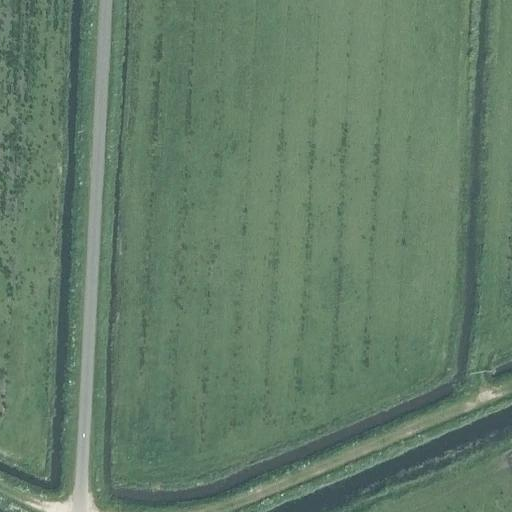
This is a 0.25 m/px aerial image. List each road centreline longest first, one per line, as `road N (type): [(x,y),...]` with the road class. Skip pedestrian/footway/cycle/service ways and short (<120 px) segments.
road 1 (unclassified): [(78,511),(103,0)]
road 2 (track): [(217,511),(511,388)]
